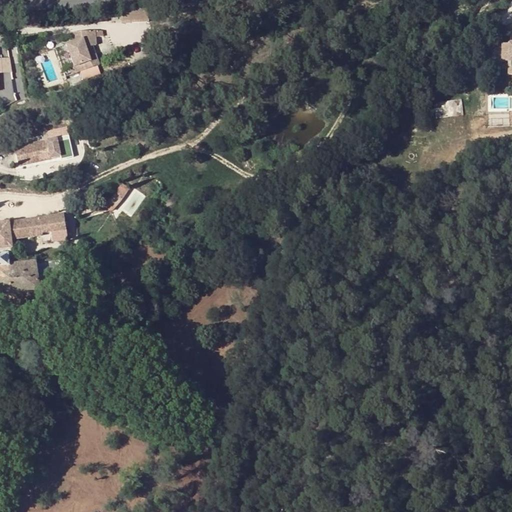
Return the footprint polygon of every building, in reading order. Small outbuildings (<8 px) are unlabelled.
[(64,44),(72,67),(75,65),(80,63),(83,69),(98,64),(94,54),(88,56),(84,47),(94,44),(92,29),(68,32),(69,42),(64,44)] [(511,44),(500,45),(500,63),(507,62),(507,75),(511,75),(511,44)] [(462,100),(437,101),(437,117),(463,116),(462,100)] [(69,137),(68,129),(43,130),(43,138),(69,137)] [(17,166),(58,157),(54,138),(13,148),(17,166)] [(121,183),(107,201),(111,210),(118,202),(122,196),(128,187),(121,183)] [(107,201),(89,208),(95,216),(111,210),(107,201)] [(95,216),(89,208),(79,211),(82,220),(91,217),(95,216)] [(0,223),(0,250),(11,249),(12,249),(11,241),(42,236),(43,243),(68,239),(65,214),(0,223)] [(16,258),(17,265),(10,265),(9,255),(0,256),(0,296),(39,291),(51,286),(49,274),(59,270),(60,272),(69,268),(66,256),(30,263),(30,256),(16,258)]
